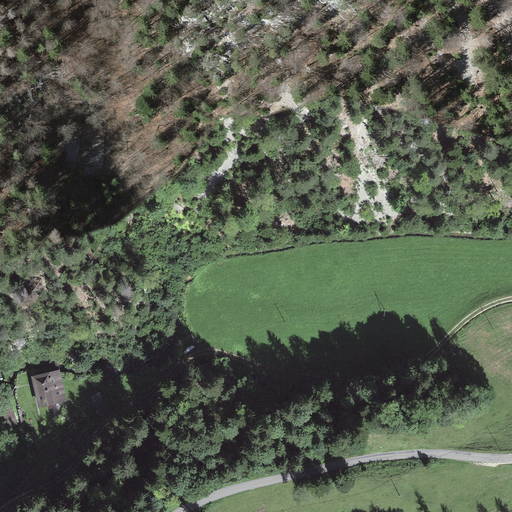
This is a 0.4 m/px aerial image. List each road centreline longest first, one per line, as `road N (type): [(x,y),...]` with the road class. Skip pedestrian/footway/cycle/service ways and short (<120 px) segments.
road 1 (track): [(0,510),(64,473),(99,428),(204,350),(333,383),(370,379),(409,366),(476,313),(511,298)]
road 2 (unclassified): [(180,511),(224,492),(362,459),(511,458)]
